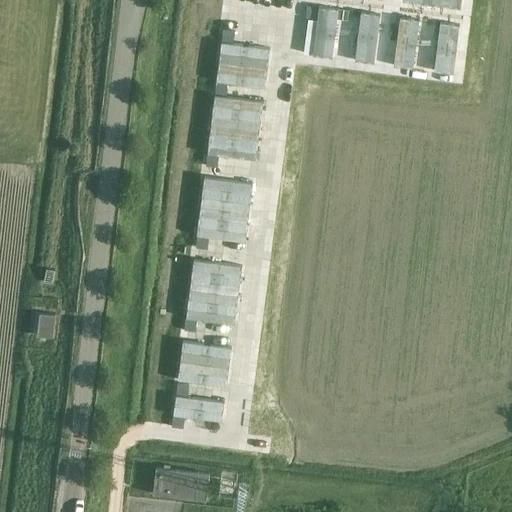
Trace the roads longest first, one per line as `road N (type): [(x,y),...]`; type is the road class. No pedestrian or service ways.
road 1 (tertiary): [(68,511),(129,8)]
road 2 (residential): [(229,441),(281,36)]
road 3 (residential): [(114,511),(130,428),(229,441)]
